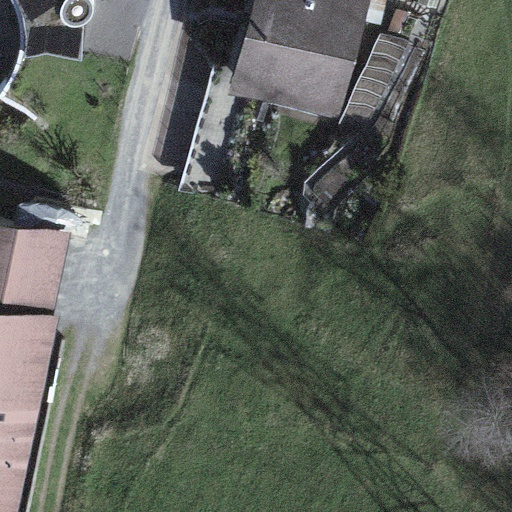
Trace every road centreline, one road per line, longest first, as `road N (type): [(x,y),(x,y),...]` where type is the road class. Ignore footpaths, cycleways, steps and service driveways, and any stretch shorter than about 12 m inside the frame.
road 1 (residential): [(171,0),(82,357)]
road 2 (track): [(54,511),(82,357)]
